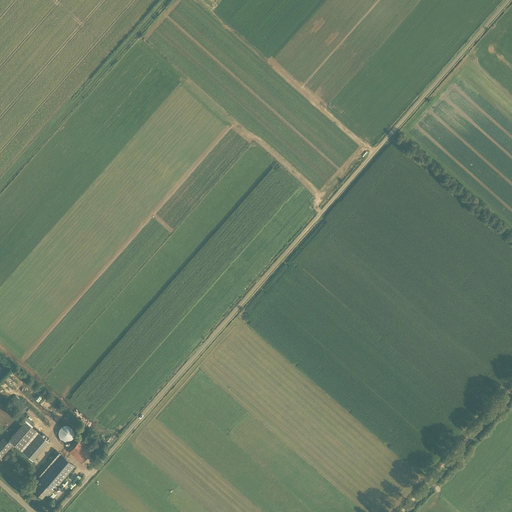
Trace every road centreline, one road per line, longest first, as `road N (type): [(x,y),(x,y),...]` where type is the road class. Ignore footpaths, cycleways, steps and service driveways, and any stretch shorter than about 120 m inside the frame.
road 1 (unclassified): [(56,511),(507,0)]
road 2 (track): [(165,0),(0,192)]
road 3 (track): [(405,511),(511,392)]
